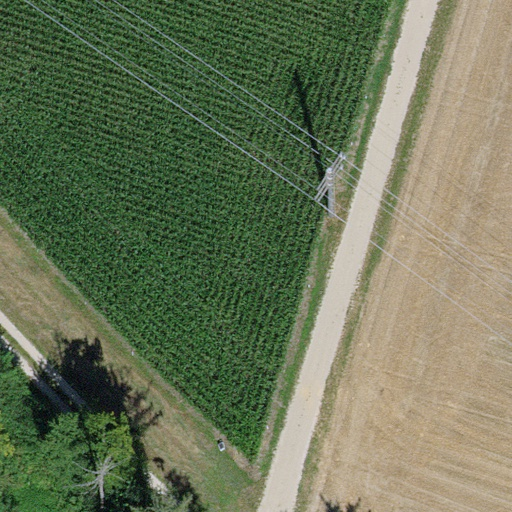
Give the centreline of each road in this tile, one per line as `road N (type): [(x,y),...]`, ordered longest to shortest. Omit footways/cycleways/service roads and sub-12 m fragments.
road 1 (track): [(418,0),(270,511)]
road 2 (track): [(0,333),(112,432),(169,511)]
